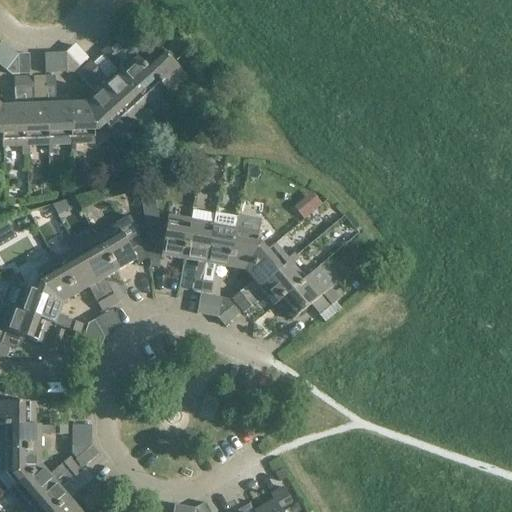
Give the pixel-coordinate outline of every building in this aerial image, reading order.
[(156,46),(139,61),(138,62),(163,89),(162,89),(166,93),(183,78),(188,83),(199,73),(183,55),(172,64),(156,46)] [(119,60),(107,47),(99,53),(112,67),(119,60)] [(78,69),(64,53),(65,74),(72,73),(78,69)] [(18,75),(17,55),(5,71),(11,76),(18,75)] [(136,58),(119,74),(146,104),(151,110),(154,107),(149,101),(162,89),(163,89),(138,62),(139,61),(136,58)] [(102,76),(90,62),(83,68),(95,82),(102,76)] [(95,82),(83,68),(76,75),(88,88),(95,82)] [(146,104),(119,74),(102,89),(134,125),(136,123),(131,117),(146,104)] [(32,96),(32,78),(23,79),(23,97),(32,96)] [(54,78),(45,78),(45,96),(55,95),(54,78)] [(23,97),(23,79),(13,79),(14,97),(23,97)] [(134,125),(102,89),(85,104),(102,123),(101,124),(112,135),(125,122),(131,128),(134,125)] [(102,123),(85,104),(69,105),(70,145),(71,153),(74,153),(74,145),(93,144),(93,131),(101,124),(102,123)] [(70,145),(69,105),(46,106),(48,146),(48,154),(52,153),(52,146),(70,145)] [(25,155),(24,106),(1,107),(2,133),(1,133),(2,147),(21,147),(21,155),(25,155)] [(48,146),(46,106),(24,106),(25,155),(29,154),(29,147),(48,146)] [(202,132),(185,147),(192,154),(208,140),(202,132)] [(200,158),(197,177),(207,178),(211,176),(214,160),(200,158)] [(130,161),(120,164),(124,176),(134,173),(130,161)] [(151,187),(138,190),(140,201),(154,199),(151,187)] [(313,195),(295,210),(303,219),(321,205),(313,195)] [(191,212),(190,221),(183,261),(206,264),(214,217),(214,215),(191,212)] [(148,245),(146,245),(148,259),(160,261),(161,257),(183,261),(190,221),(167,217),(164,236),(150,234),(148,245)] [(218,217),(214,217),(206,264),(229,268),(236,229),(217,225),(218,217)] [(237,221),(236,229),(229,268),(244,271),(263,255),(263,254),(256,246),(258,233),(239,229),(240,221),(237,221)] [(9,225),(0,230),(0,246),(16,237),(9,225)] [(115,225),(95,237),(115,272),(135,261),(138,265),(148,259),(146,245),(143,246),(138,236),(125,243),(115,225)] [(115,272),(95,237),(79,247),(75,240),(71,242),(95,283),(115,272)] [(95,283),(71,242),(68,244),(72,251),(56,260),(76,295),(95,283)] [(275,244),(263,254),(263,255),(244,271),(258,288),(295,257),(293,254),(287,259),(275,244)] [(42,283),(38,293),(38,294),(62,303),(76,295),(56,260),(51,253),(48,255),(52,262),(35,272),(42,283)] [(298,260),(295,257),(258,288),(273,306),(277,304),(277,303),(304,280),(304,279),(292,265),(298,260)] [(195,273),(192,290),(201,292),(204,274),(195,273)] [(213,276),(204,274),(201,292),(210,293),(213,276)] [(307,276),(304,279),(304,280),(277,303),(277,304),(292,321),(310,305),(319,316),(338,300),(328,289),(322,294),(307,276)] [(108,287),(100,292),(109,308),(117,303),(108,287)] [(250,295),(245,288),(231,299),(237,306),(250,295)] [(8,308),(12,309),(49,322),(49,323),(54,325),(62,303),(38,294),(38,293),(24,289),(17,306),(10,304),(8,308)] [(109,308),(100,292),(92,297),(101,312),(109,308)] [(257,302),(250,295),(237,306),(243,314),(257,302)] [(227,300),(220,299),(217,318),(232,306),(227,300)] [(49,322),(12,309),(4,329),(0,328),(0,344),(14,350),(19,337),(41,345),(49,323),(49,322)] [(83,326),(66,319),(63,328),(80,334),(83,326)] [(103,338),(93,321),(87,324),(84,331),(103,338)] [(0,427),(35,427),(35,426),(34,403),(10,404),(10,389),(0,389),(0,427)] [(39,426),(35,426),(35,427),(0,427),(0,449),(39,449),(39,426)] [(67,436),(67,426),(49,426),(49,436),(67,436)] [(75,459),(91,446),(71,447),(71,454),(75,459)] [(39,465),(39,449),(0,449),(0,481),(8,491),(19,481),(20,482),(39,465)] [(69,458),(56,469),(62,476),(75,465),(69,458)] [(18,511),(54,483),(39,465),(20,482),(19,481),(8,491),(20,506),(14,511),(15,511),(18,511)] [(81,472),(75,465),(62,476),(68,483),(81,472)] [(95,489),(90,482),(76,493),(82,500),(95,489)] [(54,511),(69,500),(54,483),(18,511),(25,511),(54,511)] [(296,511),(283,488),(271,495),(274,500),(253,511),(296,511)] [(78,511),(69,500),(54,511),(78,511)]
